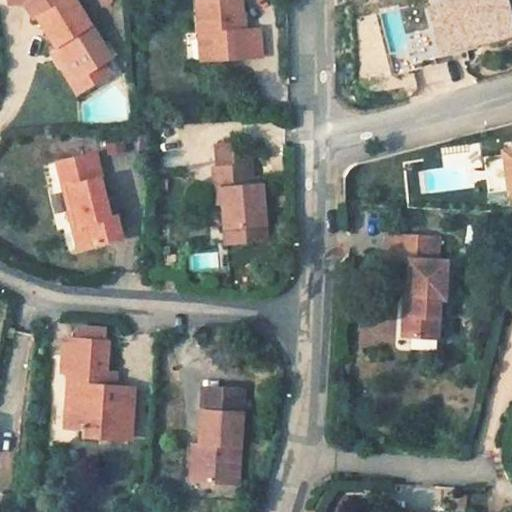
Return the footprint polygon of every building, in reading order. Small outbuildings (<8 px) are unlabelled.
[(34,15),(37,14),(56,45),(77,78),(110,58),(73,0),(5,0),(5,2),(25,0),(34,15)] [(242,34),(238,0),(195,0),(198,31),(201,61),(243,58),(243,56),(260,55),(257,32),(242,34)] [(511,25),(505,0),(461,0),(429,8),(439,46),(474,37),(476,43),(511,33),(511,25)] [(201,61),(198,31),(187,32),(189,62),(201,61)] [(474,37),(439,46),(441,57),(477,48),(476,43),(474,37)] [(77,78),(56,45),(49,50),(70,82),(77,78)] [(146,158),(148,131),(139,132),(138,157),(146,158)] [(211,167),(213,189),(219,189),(221,206),(224,242),(265,239),(261,183),(257,183),(251,184),(250,178),(249,162),(249,157),(256,157),(254,136),(212,139),(215,166),(211,167)] [(511,149),(503,150),(503,154),(507,189),(508,192),(511,191),(511,149)] [(108,216),(93,152),(55,162),(60,185),(65,184),(75,223),(70,224),(76,246),(119,236),(114,214),(108,216)] [(507,189),(503,154),(483,156),(488,191),(507,189)] [(75,223),(65,184),(60,185),(70,224),(75,223)] [(221,206),(219,189),(213,189),(215,207),(221,206)] [(439,238),(388,235),(386,259),(409,260),(408,296),(415,297),(412,335),(436,337),(439,298),(443,298),(446,262),(437,261),(439,238)] [(408,296),(404,296),(402,334),(412,335),(415,297),(408,296)] [(129,437),(132,386),(114,385),(103,385),(104,369),(105,340),(64,338),(61,371),(68,372),(75,372),(74,390),(67,390),(65,425),(82,427),(94,428),(94,435),(129,437)] [(114,385),(115,370),(104,369),(103,385),(114,385)] [(74,390),(75,372),(68,372),(67,390),(74,390)] [(241,411),(242,388),(202,386),(200,409),(241,411)] [(237,483),(241,411),(200,409),(198,442),(197,481),(237,483)] [(94,435),(94,428),(82,427),(81,434),(94,435)] [(197,481),(198,442),(191,442),(188,480),(197,481)]
